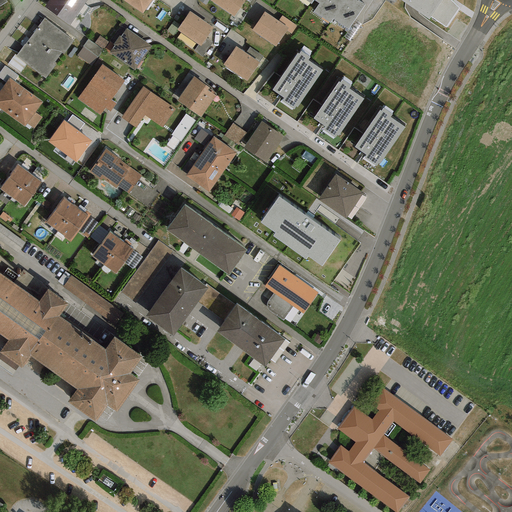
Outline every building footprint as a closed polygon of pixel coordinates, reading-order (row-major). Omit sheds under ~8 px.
[(84,16),(89,8),(84,5),(86,0),(85,0),(48,0),(44,6),(69,25),(79,13),(84,16)] [(122,0),(123,0),(142,14),(151,0),(122,0)] [(210,0),(233,17),(244,0),(210,0)] [(313,12),(330,23),(333,19),(343,0),(321,0),(319,4),(313,12)] [(364,5),(357,0),(343,0),(333,19),(348,30),(364,5)] [(400,0),(429,20),(431,17),(445,28),(459,8),(450,0),(400,0)] [(190,12),(177,30),(198,45),(200,46),(206,38),(213,28),(190,12)] [(264,12),(251,30),(275,47),(286,31),(288,29),(278,21),(264,12)] [(297,26),(282,16),(278,21),(288,29),(286,31),(291,34),(297,26)] [(31,37),(58,58),(61,53),(64,55),(74,41),(44,18),(35,30),(36,30),(31,37)] [(114,45),(109,53),(134,71),(151,46),(126,28),(120,37),(119,36),(113,44),(114,45)] [(103,49),(108,42),(99,36),(94,43),(103,49)] [(55,65),(53,64),(58,58),(31,37),(25,45),(24,44),(16,55),(15,56),(26,64),(45,78),(55,65)] [(202,57),(212,43),(206,38),(200,46),(198,45),(194,51),(202,57)] [(102,50),(88,39),(83,46),(83,47),(97,57),(102,50)] [(236,46),(223,65),(246,81),(259,63),(258,62),(245,53),(236,46)] [(83,47),(77,55),(91,66),(97,57),(83,47)] [(262,56),(249,47),(245,53),(258,62),(262,56)] [(297,54),(272,90),(284,98),(282,101),(294,110),(296,107),(297,107),(322,70),(308,60),(310,57),(301,51),(299,54),(297,54)] [(7,64),(19,74),(26,64),(15,56),(16,55),(15,54),(7,64)] [(102,65),(77,99),(100,116),(105,108),(109,112),(116,104),(111,100),(124,81),(102,65)] [(4,66),(0,71),(0,78),(6,83),(9,78),(14,82),(18,76),(4,66)] [(194,77),(177,101),(200,117),(215,96),(207,90),(209,88),(194,77)] [(6,83),(0,90),(0,109),(25,127),(27,124),(34,129),(41,118),(35,113),(42,102),(14,82),(9,78),(6,83)] [(338,82),(313,118),(325,126),(323,129),(335,138),(337,135),(338,135),(363,98),(349,88),(351,85),(342,79),(340,82),(338,82)] [(143,87),(121,118),(135,128),(144,115),(162,127),(175,109),(143,87)] [(379,111),(354,147),(366,155),(364,158),(376,167),(378,164),(379,164),(404,127),(389,117),(392,114),(383,108),(381,111),(379,111)] [(166,142),(175,148),(196,118),(187,112),(166,142)] [(84,124),(72,115),(67,122),(78,131),(84,124)] [(48,142),(76,163),(92,141),(78,131),(67,122),(63,120),(48,142)] [(261,122),(243,148),(265,163),(283,137),(261,122)] [(238,145),(246,134),(232,124),(224,135),(238,145)] [(204,146),(211,137),(201,129),(194,139),(204,146)] [(208,192),(236,153),(213,137),(199,157),(194,153),(190,160),(195,163),(185,176),(186,177),(208,192)] [(105,149),(89,172),(101,181),(102,179),(116,189),(118,186),(128,193),(141,176),(121,161),(105,149)] [(0,189),(11,198),(29,174),(17,166),(0,188),(0,189)] [(29,174),(11,198),(23,207),(41,183),(29,174)] [(335,174),(318,200),(346,219),(363,193),(335,174)] [(341,241),(279,197),(260,223),(274,233),(272,236),(306,260),(308,257),(322,267),(341,241)] [(58,231),(75,208),(63,199),(46,223),(58,231)] [(184,205),(166,230),(229,276),(247,250),(184,205)] [(239,221),(244,213),(236,207),(231,215),(239,221)] [(75,208),(58,231),(70,240),(87,217),(75,208)] [(104,265),(121,241),(109,232),(92,256),(104,265)] [(121,241),(104,265),(116,274),(133,250),(121,241)] [(173,252),(157,241),(120,292),(136,303),(173,252)] [(303,314),(318,293),(279,265),(264,287),(273,293),(268,301),(267,303),(266,305),(267,307),(268,309),(269,310),(270,312),(283,321),(292,307),(303,314)] [(205,286),(181,270),(146,317),(173,336),(197,302),(208,289),(205,286)] [(0,334),(8,340),(0,351),(0,352),(22,368),(31,356),(77,390),(67,401),(95,421),(106,405),(116,412),(139,380),(131,374),(142,357),(114,337),(105,350),(59,316),(69,304),(48,289),(39,301),(0,273),(0,334)] [(123,314),(71,276),(63,287),(115,325),(123,314)] [(235,305),(206,285),(205,286),(208,289),(197,302),(223,321),(235,305)] [(284,340),(236,304),(235,305),(223,321),(216,332),(253,359),(261,364),(264,367),(284,340)] [(248,366),(256,371),(261,364),(253,359),(248,366)] [(341,445),(328,462),(394,511),(397,511),(409,497),(362,462),(373,448),(420,484),(429,470),(383,435),(393,421),(440,456),(452,440),(372,381),(360,397),(378,410),(372,420),(354,406),(337,428),(355,442),(348,452),(341,445)]
